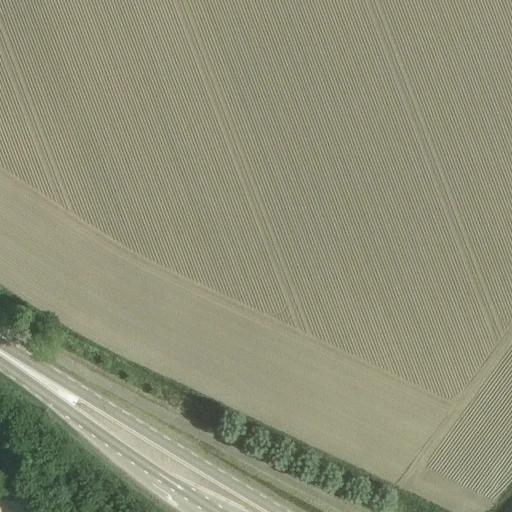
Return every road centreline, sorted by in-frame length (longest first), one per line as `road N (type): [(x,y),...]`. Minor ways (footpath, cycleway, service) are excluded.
road 1 (tertiary): [(274,511),(0,350)]
road 2 (tertiary): [(0,354),(110,449),(206,511)]
